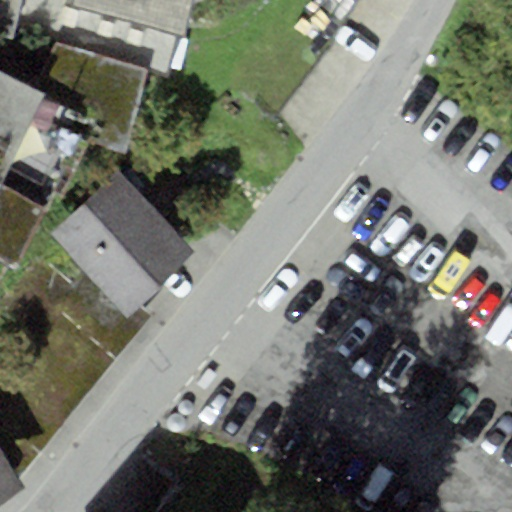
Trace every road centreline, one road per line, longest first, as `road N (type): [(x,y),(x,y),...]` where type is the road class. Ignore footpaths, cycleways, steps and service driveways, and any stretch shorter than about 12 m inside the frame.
road 1 (residential): [(431,0),(400,60),(53,511)]
road 2 (unknown): [(361,111),(511,221)]
